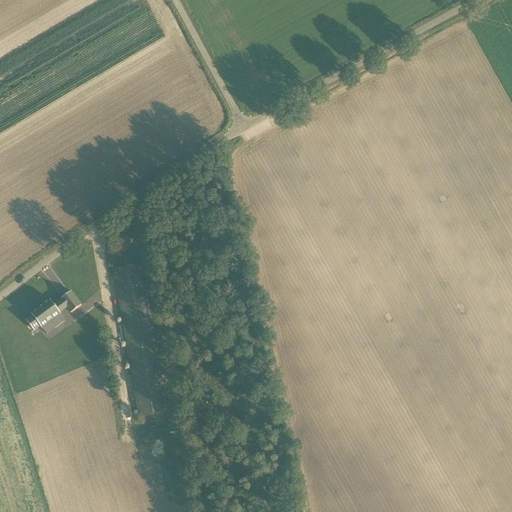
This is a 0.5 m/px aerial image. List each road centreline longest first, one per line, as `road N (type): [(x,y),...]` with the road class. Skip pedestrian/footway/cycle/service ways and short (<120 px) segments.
road 1 (unclassified): [(0,305),(246,133)]
road 2 (unclassified): [(246,133),(472,0)]
road 3 (unclassified): [(246,133),(173,0)]
